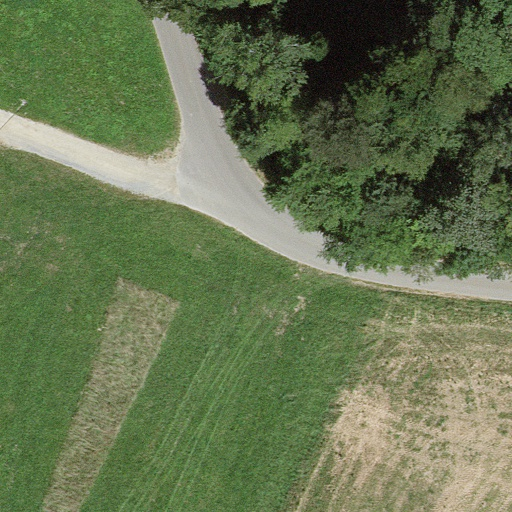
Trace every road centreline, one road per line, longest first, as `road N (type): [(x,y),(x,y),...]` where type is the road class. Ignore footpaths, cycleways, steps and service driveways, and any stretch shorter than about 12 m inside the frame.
road 1 (residential): [(160,0),(240,188),(295,232),(420,266),(511,277)]
road 2 (track): [(0,128),(117,170),(240,188)]
